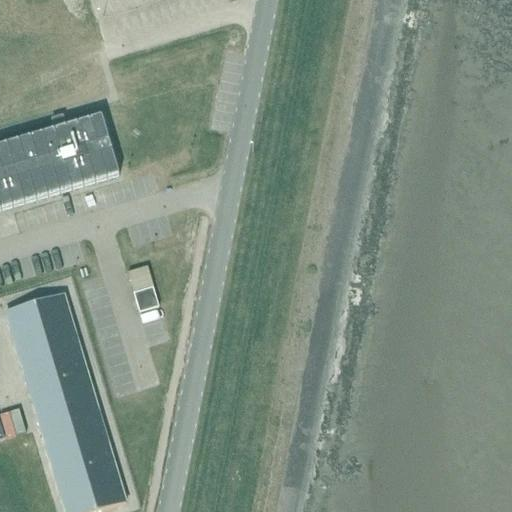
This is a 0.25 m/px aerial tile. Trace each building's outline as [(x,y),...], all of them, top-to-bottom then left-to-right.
[(101,120),(0,149),(0,213),(12,210),(118,179),(101,120)] [(51,123),(54,133),(59,132),(65,130),(62,120),(51,123)] [(148,270),(128,275),(134,294),(153,289),(148,270)] [(153,291),(134,296),(139,316),(159,310),(153,291)] [(41,431),(65,511),(104,511),(126,505),(64,298),(7,315),(41,431)]
